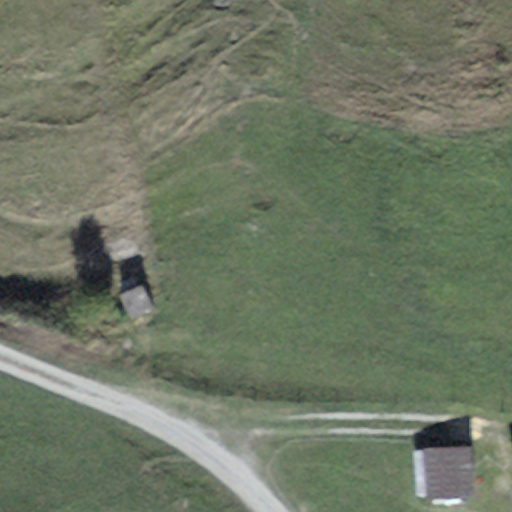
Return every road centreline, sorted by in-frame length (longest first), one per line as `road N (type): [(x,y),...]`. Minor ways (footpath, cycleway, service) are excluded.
road 1 (track): [(187,441),(208,427),(289,423),(511,434)]
road 2 (track): [(0,349),(214,455),(268,511)]
